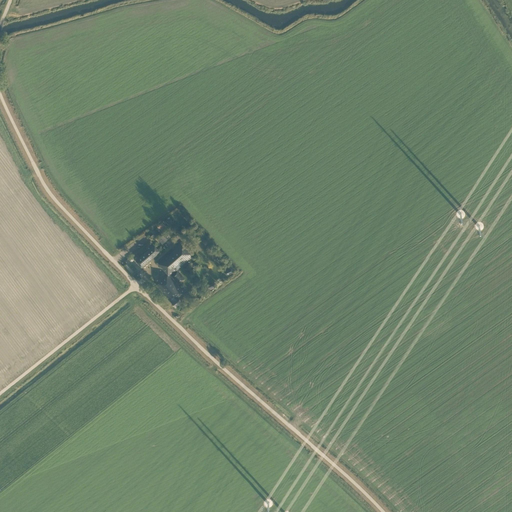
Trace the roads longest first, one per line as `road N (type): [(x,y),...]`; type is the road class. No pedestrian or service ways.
road 1 (unclassified): [(382,511),(201,349),(61,206),(0,93)]
road 2 (track): [(0,393),(136,284)]
